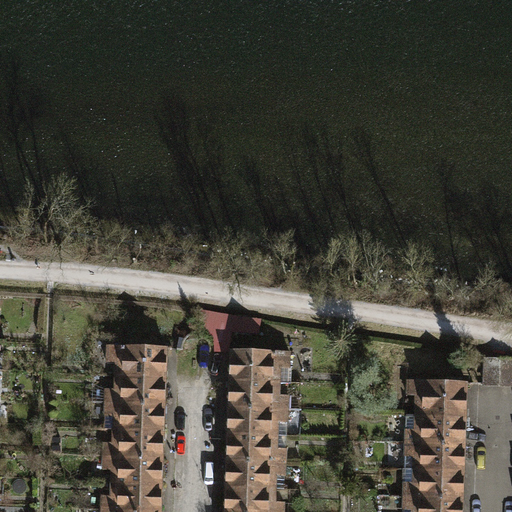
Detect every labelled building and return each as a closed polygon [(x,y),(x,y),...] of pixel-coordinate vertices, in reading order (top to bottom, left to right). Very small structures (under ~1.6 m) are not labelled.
[(210,347),(225,349),(227,331),(257,335),(259,319),(205,312),(204,322),(213,323),(210,347)] [(118,376),(161,377),(162,347),(103,345),(103,362),(112,362),(111,375),(118,376)] [(227,350),(226,380),(268,381),(269,367),(285,368),(286,352),(227,350)] [(495,385),(496,358),(481,358),(481,385),(495,385)] [(510,359),(496,358),(495,385),(509,385),(510,359)] [(160,404),(161,377),(118,376),(118,389),(102,389),(101,402),(117,403),(160,404)] [(268,381),(226,380),(225,407),(267,408),(283,409),(284,396),(268,395),(268,381)] [(418,416),(461,417),(462,382),(404,380),(403,394),(419,395),(418,416)] [(159,431),(160,404),(117,403),(101,402),(101,415),(117,415),(116,430),(159,431)] [(267,408),(225,407),(224,433),(266,435),(267,421),(283,422),(283,409),(267,408)] [(460,444),(461,417),(418,416),(403,415),(402,442),(417,442),(460,444)] [(158,458),(159,431),(116,430),(116,443),(100,442),(99,456),(115,457),(158,458)] [(266,435),(224,433),(223,460),(265,462),(281,462),(282,449),(266,448),(266,435)] [(459,471),(460,444),(417,442),(402,442),(401,469),(416,469),(459,471)] [(157,485),(158,458),(115,457),(99,456),(99,469),(115,469),(114,484),(157,485)] [(265,462),(223,460),(222,487),(264,488),(265,474),(281,475),(281,462),(265,462)] [(458,497),(459,471),(416,469),(401,469),(400,495),(416,496),(458,497)] [(146,511),(155,511),(157,485),(114,484),(114,497),(98,496),(97,510),(113,511),(146,511)] [(264,488),(222,487),(220,511),(279,511),(280,502),(264,502),(264,488)] [(457,511),(458,497),(416,496),(400,495),(399,509),(415,509),(414,511),(457,511)]
